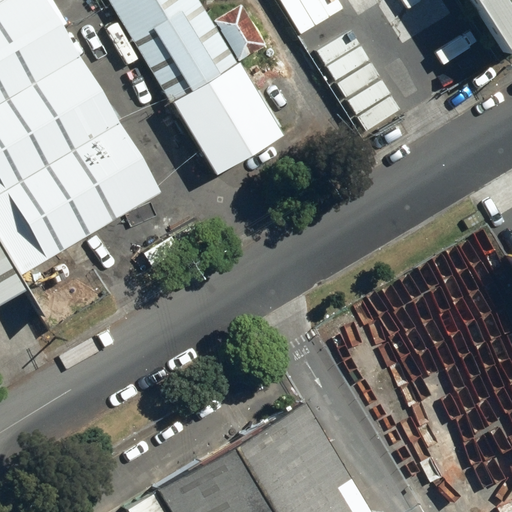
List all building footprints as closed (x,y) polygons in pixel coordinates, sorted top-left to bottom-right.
[(145,191),(32,0),(0,0),(0,256),(8,270),(145,191)] [(194,0),(105,0),(216,176),(280,136),(194,0)] [(511,0),(424,0),(465,64),(511,32),(511,0)] [(0,298),(16,289),(8,270),(0,256),(0,298)] [(130,487),(144,511),(368,511),(297,390),(130,487)]
